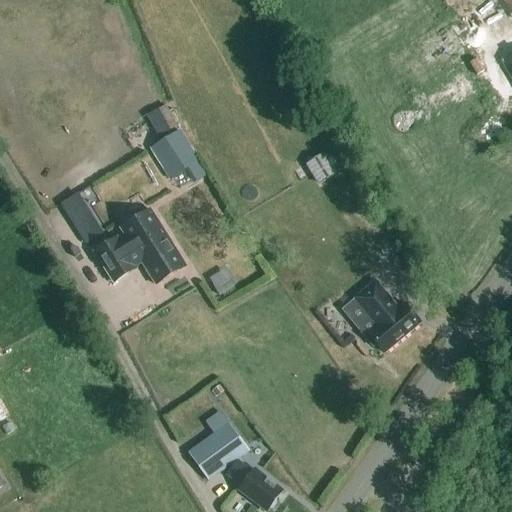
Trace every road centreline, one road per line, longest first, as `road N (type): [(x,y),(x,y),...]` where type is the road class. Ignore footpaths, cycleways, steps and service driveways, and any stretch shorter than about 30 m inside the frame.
road 1 (unclassified): [(205,511),(0,171)]
road 2 (tertiary): [(342,511),(511,266)]
